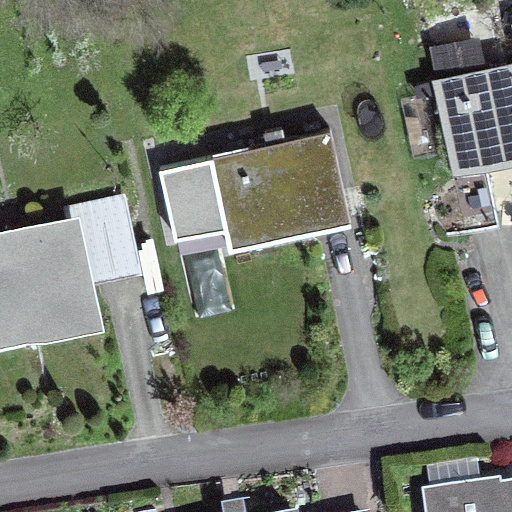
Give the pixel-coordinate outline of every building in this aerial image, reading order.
[(511,56),(431,73),(452,168),(511,155),(511,16),(511,17),(511,23),(511,56)] [(224,225),(228,243),(351,215),(330,124),(286,134),(283,122),(262,127),(265,139),(249,143),(248,139),(211,147),(212,151),(158,164),(174,236),(224,225)] [(95,279),(142,269),(125,190),(65,203),(66,210),(79,207),(95,279)] [(0,342),(104,320),(95,279),(79,207),(66,210),(0,224),(0,342)] [(511,511),(511,480),(502,482),(501,478),(480,480),(477,457),(425,464),(428,487),(421,488),(424,511),(511,511)]
